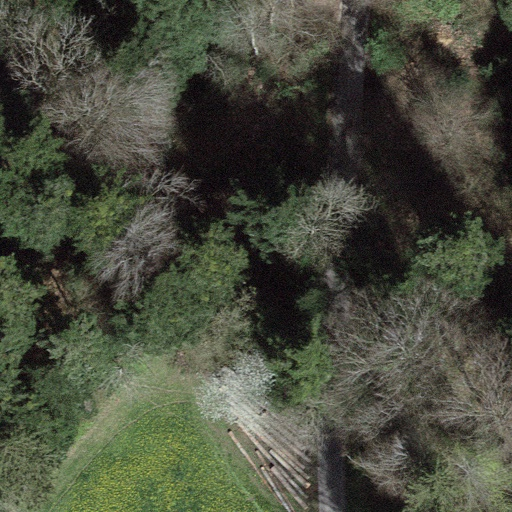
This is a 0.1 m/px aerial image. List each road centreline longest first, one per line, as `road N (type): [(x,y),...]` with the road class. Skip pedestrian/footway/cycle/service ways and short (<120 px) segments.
road 1 (track): [(0,56),(29,85),(184,307),(334,489)]
road 2 (track): [(358,0),(336,511)]
